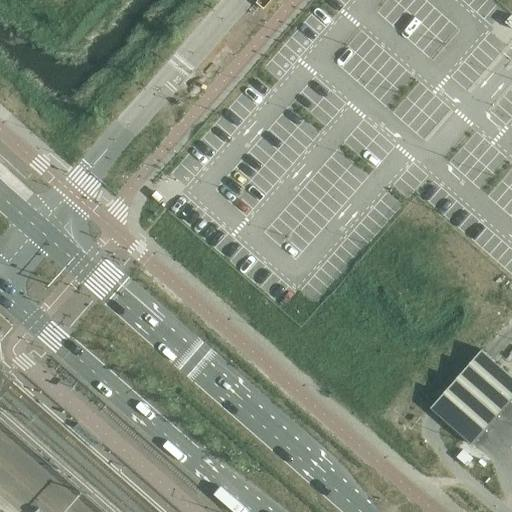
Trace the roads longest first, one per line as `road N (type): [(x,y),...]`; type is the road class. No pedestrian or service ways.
road 1 (primary): [(358,511),(39,230)]
road 2 (primary): [(0,291),(251,511)]
road 3 (tertiary): [(236,0),(39,230)]
